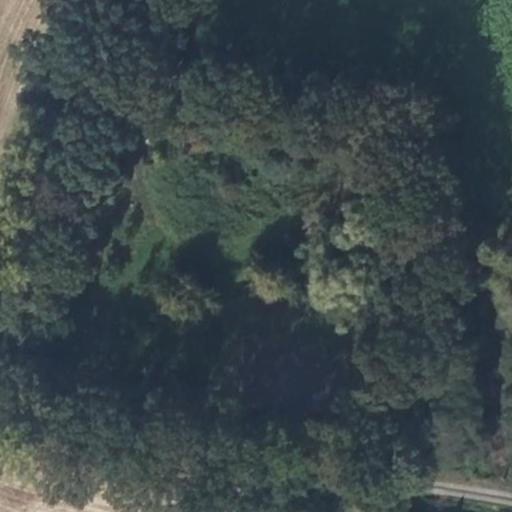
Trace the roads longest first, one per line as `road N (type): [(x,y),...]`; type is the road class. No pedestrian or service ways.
road 1 (track): [(0,383),(21,310),(33,217),(125,0)]
road 2 (track): [(273,482),(152,463),(0,406)]
road 3 (track): [(241,511),(247,495),(273,482),(491,511)]
